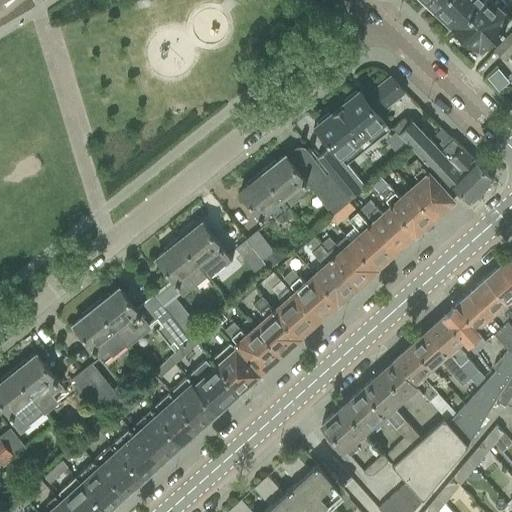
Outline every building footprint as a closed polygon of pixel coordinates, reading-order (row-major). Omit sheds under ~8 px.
[(427,0),(436,9),(444,0),(427,0)] [(449,26),(455,31),(484,0),(444,0),(436,9),(438,10),(437,14),(442,19),(447,19),(452,24),(449,26)] [(484,0),(455,31),(476,52),(479,49),(482,52),(511,20),(511,18),(501,7),(505,3),(502,0),(484,0)] [(511,34),(510,32),(493,50),(504,60),(511,52),(511,34)] [(347,163),(390,128),(377,112),(402,92),(391,77),(365,98),(360,91),(357,93),(356,90),(343,100),(345,103),(331,114),(329,112),(316,122),(318,124),(316,126),(332,145),(317,157),(329,172),(350,199),(366,186),(347,163)] [(451,136),(442,127),(438,132),(444,138),(438,144),(413,118),(410,121),(405,116),(393,128),(457,196),(461,192),(470,201),(493,179),(454,138),(451,136)] [(275,159),(261,170),(286,201),(289,206),(300,197),(312,188),(332,214),(350,199),(329,172),(327,173),(319,163),(317,164),(310,170),(303,161),(303,160),(302,159),(301,158),(300,158),(299,157),(298,157),(297,156),(296,156),(294,156),(294,159),(290,161),(289,159),(285,154),(276,161),(275,159)] [(418,178),(408,187),(435,216),(453,199),(416,158),(407,166),(418,178)] [(286,201),(261,170),(247,181),(249,183),(240,191),(267,224),(277,216),(281,221),(293,211),(289,206),(286,201)] [(388,183),(379,191),(390,203),(416,233),(435,216),(408,187),(399,196),(388,183)] [(369,200),(360,208),(371,220),(383,234),(380,236),(394,251),(396,248),(414,232),(415,233),(416,233),(390,203),(389,204),(386,206),(380,212),(369,200)] [(355,226),(346,234),(350,239),(375,267),(394,251),(380,236),(383,234),(371,220),(368,223),(357,211),(348,219),(355,226)] [(191,226),(177,237),(200,265),(206,272),(210,278),(233,259),(202,221),(193,229),(191,226)] [(257,231),(246,239),(252,248),(261,259),(272,251),(257,231)] [(329,236),(320,244),(357,286),(376,268),(375,267),(350,239),(346,234),(335,244),(329,236)] [(174,279),(155,294),(164,306),(175,297),(176,296),(183,291),(206,272),(200,265),(177,237),(164,248),(166,250),(157,257),(174,279)] [(246,239),(236,248),(242,256),(252,248),(246,239)] [(320,244),(311,252),(322,264),(321,265),(313,272),(340,302),(357,286),(320,244)] [(274,250),(263,260),(270,267),(281,257),(274,250)] [(511,254),(501,264),(511,276),(511,254)] [(511,276),(501,264),(486,278),(511,307),(511,276)] [(291,270),(284,277),(294,289),(291,292),(303,305),(306,303),(320,317),(338,301),(339,302),(340,302),(313,272),(303,281),(293,269),(291,270)] [(451,423),(449,424),(468,445),(495,400),(511,372),(511,307),(486,278),(455,305),(484,338),(485,337),(487,336),(492,331),(508,349),(493,367),(497,371),(457,416),(451,423)] [(280,280),(271,288),(282,300),(280,302),(273,308),(299,338),(300,337),(299,336),(317,320),(320,317),(306,303),(303,305),(291,292),(280,280)] [(108,292),(94,303),(128,345),(150,327),(119,287),(110,295),(108,292)] [(240,293),(231,301),(235,306),(244,298),(240,293)] [(175,297),(164,306),(190,339),(193,336),(200,329),(175,297)] [(264,316),(254,325),(280,355),(299,338),(262,297),(253,305),(264,316)] [(128,345),(94,303),(81,314),(83,316),(73,324),(104,362),(126,344),(127,345),(128,345)] [(484,338),(455,305),(444,315),(465,339),(475,350),(486,340),(484,338)] [(190,339),(164,306),(154,314),(155,315),(149,320),(175,352),(190,339)] [(219,311),(212,318),(219,325),(226,318),(219,311)] [(444,315),(428,328),(464,369),(471,376),(478,369),(472,362),(457,346),(465,339),(444,315)] [(280,355),(254,325),(244,333),(234,321),(224,330),(261,372),(280,355)] [(428,328),(412,343),(431,365),(433,367),(440,361),(455,378),(461,385),(471,376),(464,369),(428,328)] [(200,329),(192,337),(193,337),(198,343),(206,335),(201,329),(200,329)] [(172,355),(170,357),(171,359),(175,363),(198,343),(193,337),(192,337),(190,339),(175,352),(172,355)] [(229,342),(212,358),(216,362),(241,390),(258,375),(229,342)] [(412,343),(394,359),(417,385),(430,399),(437,393),(438,392),(430,383),(438,375),(432,368),(433,367),(412,343)] [(25,359),(12,369),(34,397),(45,411),(59,400),(58,399),(67,392),(36,354),(27,361),(25,359)] [(171,359),(170,357),(155,371),(160,376),(175,363),(171,359)] [(205,359),(186,376),(191,380),(193,383),(193,382),(219,410),(241,390),(216,362),(215,363),(212,366),(211,366),(205,359)] [(402,435),(411,427),(393,407),(417,385),(394,359),(361,388),(389,420),(402,435)] [(92,363),(81,372),(105,402),(110,408),(121,400),(116,393),(92,363)] [(34,397),(12,369),(0,378),(0,401),(21,428),(43,410),(44,412),(45,411),(34,397)] [(105,402),(81,372),(70,381),(94,411),(105,402)] [(511,372),(495,400),(505,405),(511,393),(511,372)] [(186,376),(168,392),(173,397),(200,427),(219,410),(193,382),(193,383),(191,380),(186,376)] [(150,380),(134,394),(140,401),(156,387),(156,386),(150,380)] [(381,428),(389,420),(361,388),(342,405),(365,431),(376,422),(381,428)] [(168,392),(150,408),(155,413),(182,443),(200,427),(173,397),(168,392)] [(437,393),(430,399),(451,423),(457,416),(437,393)] [(134,394),(118,409),(124,416),(140,401),(134,394)] [(353,442),(365,431),(342,405),(321,424),(334,439),(349,456),(358,448),(353,442)] [(150,408),(133,424),(137,429),(151,444),(164,459),(182,443),(155,413),(150,408)] [(102,434),(120,419),(113,411),(96,427),(102,434)] [(449,424),(444,418),(421,438),(411,427),(402,435),(404,437),(412,446),(394,461),(394,462),(391,465),(407,482),(408,480),(424,498),(468,445),(449,424)] [(494,426),(485,438),(492,444),(502,433),(496,425),(494,426)] [(129,427),(111,443),(116,448),(143,478),(161,462),(148,448),(133,432),(129,427)] [(90,428),(76,440),(82,447),(96,435),(90,428)] [(10,429),(0,436),(0,437),(15,456),(26,448),(10,429)] [(0,461),(4,466),(15,456),(0,437),(0,461)] [(387,453),(394,461),(412,446),(404,437),(387,453)] [(76,440),(62,453),(68,460),(82,447),(76,440)] [(111,443),(94,459),(98,463),(126,494),(143,478),(116,448),(111,443)] [(476,448),(466,460),(474,467),(484,455),(476,448)] [(317,511),(341,490),(317,463),(309,469),(293,451),(280,464),(296,482),(283,493),(267,475),(254,487),(270,505),(262,511),(252,511),(241,499),(228,510),(229,511),(317,511)] [(381,454),(363,470),(363,471),(364,472),(365,472),(365,473),(366,473),(367,474),(368,474),(369,474),(370,474),(371,474),(372,474),(373,474),(385,463),(386,462),(386,461),(386,460),(386,459),(386,458),(385,458),(382,454),(381,454)] [(41,474),(49,482),(66,466),(60,458),(41,474)] [(94,459),(76,475),(80,480),(108,510),(126,494),(98,463),(94,459)] [(466,460),(456,472),(464,479),(474,467),(466,460)] [(76,475),(58,491),(62,496),(76,511),(106,511),(108,510),(80,480),(76,475)] [(27,500),(43,485),(36,477),(20,492),(27,500)] [(408,480),(407,482),(398,489),(415,509),(424,498),(408,480)] [(446,484),(436,496),(444,503),(454,491),(446,484)] [(398,489),(388,498),(400,511),(412,511),(415,509),(398,489)] [(50,507),(44,511),(70,511),(59,499),(55,494),(46,503),(50,507)] [(9,511),(21,502),(15,496),(2,508),(4,511),(9,511)] [(436,496),(426,508),(430,511),(436,511),(444,503),(436,496)] [(400,511),(388,498),(378,507),(382,511),(400,511)]
